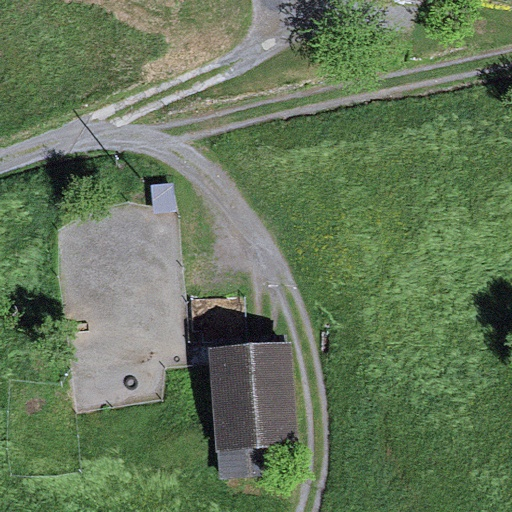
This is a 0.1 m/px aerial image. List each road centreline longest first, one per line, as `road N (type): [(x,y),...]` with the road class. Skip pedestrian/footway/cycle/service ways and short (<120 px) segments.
road 1 (track): [(76,135),(171,140),(256,225),(320,427),(298,511)]
road 2 (track): [(511,65),(171,140)]
road 3 (track): [(76,135),(279,28),(267,0)]
